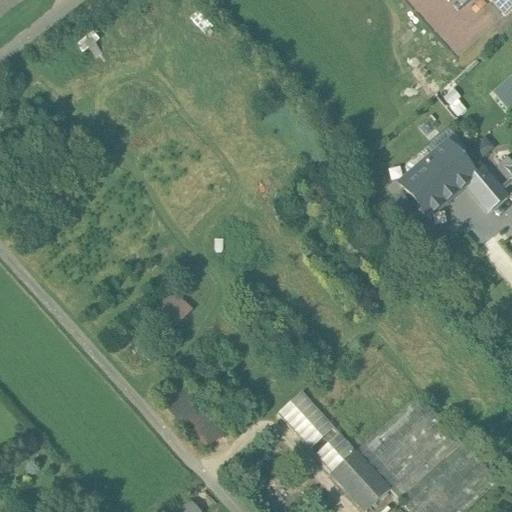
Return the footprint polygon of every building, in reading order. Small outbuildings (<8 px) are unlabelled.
[(511,9),(511,0),(488,0),(504,17),(511,9)] [(511,75),(493,85),(502,104),(511,98),(511,75)] [(475,177),(448,145),(400,185),(427,218),(475,177)] [(511,159),(501,168),(511,180),(511,159)] [(174,292),(157,310),(174,326),(191,308),(174,292)] [(221,434),(177,385),(159,402),(203,450),(221,434)] [(331,474),(354,453),(300,394),(277,415),(331,474)] [(418,397),(355,453),(389,491),(399,502),(461,446),(418,397)] [(461,446),(399,502),(408,511),(466,511),(498,484),(463,445),(461,446)] [(365,511),(389,491),(355,453),(354,453),(331,474),(330,476),(363,511),(365,511)] [(174,511),(192,511),(193,511),(186,502),(174,511)]
